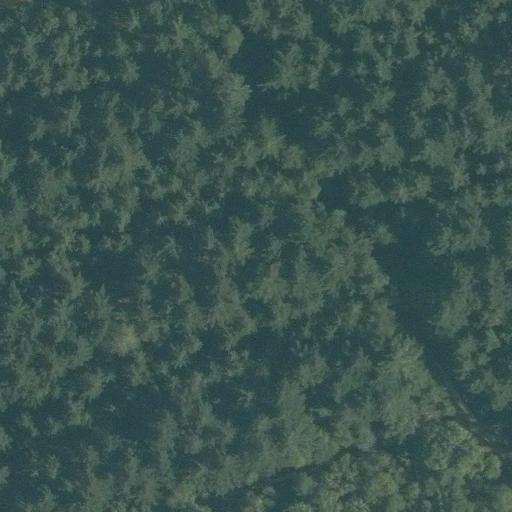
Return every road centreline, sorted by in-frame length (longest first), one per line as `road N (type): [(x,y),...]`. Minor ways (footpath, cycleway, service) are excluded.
road 1 (track): [(152,511),(467,397)]
road 2 (track): [(231,0),(354,220)]
road 3 (track): [(354,220),(467,397)]
